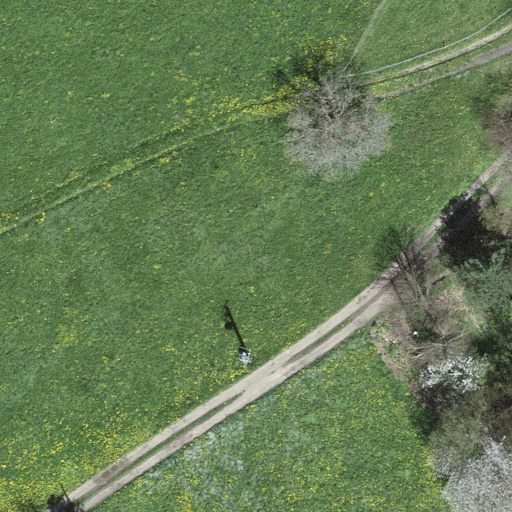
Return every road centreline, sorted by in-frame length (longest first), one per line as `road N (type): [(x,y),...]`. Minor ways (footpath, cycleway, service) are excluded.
road 1 (track): [(511,160),(410,276),(89,511)]
road 2 (track): [(0,232),(295,101),(511,42)]
